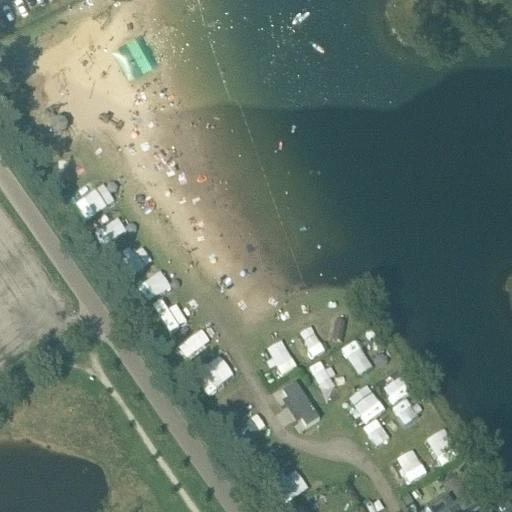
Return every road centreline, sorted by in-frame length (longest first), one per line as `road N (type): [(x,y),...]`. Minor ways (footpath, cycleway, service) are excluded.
road 1 (unclassified): [(101,317),(238,511)]
road 2 (unclassified): [(101,317),(0,175)]
road 3 (unclassified): [(0,393),(101,317)]
